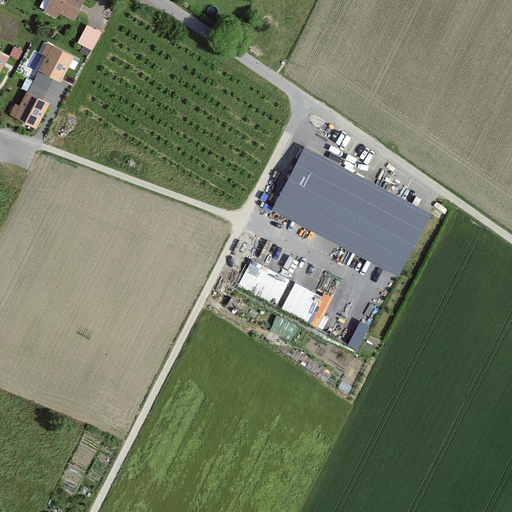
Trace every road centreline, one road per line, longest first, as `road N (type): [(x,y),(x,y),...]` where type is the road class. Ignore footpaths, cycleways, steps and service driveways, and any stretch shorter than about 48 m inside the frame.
road 1 (residential): [(241,220),(0,132)]
road 2 (track): [(306,97),(511,240)]
road 3 (residential): [(162,0),(306,97)]
